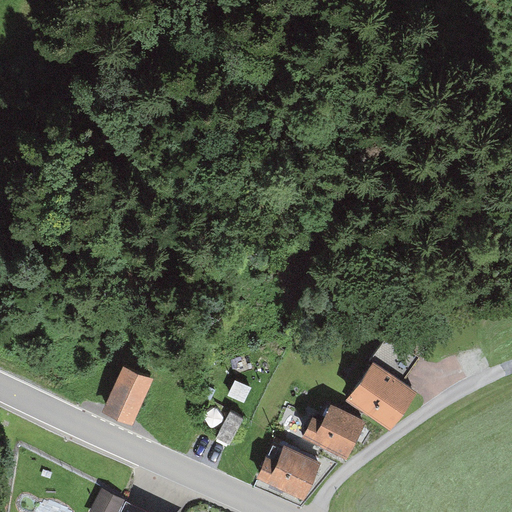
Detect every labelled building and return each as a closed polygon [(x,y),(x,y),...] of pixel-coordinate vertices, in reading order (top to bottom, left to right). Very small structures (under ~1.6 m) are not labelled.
[(387,422),(412,387),(403,381),(421,358),(392,338),(372,363),(349,394),(387,422)] [(155,377),(126,364),(106,407),(136,420),(155,377)] [(302,432),(345,452),(359,422),(325,406),(318,422),(309,418),(302,432)] [(227,409),(214,435),(230,443),(243,417),(227,409)] [(260,476),(303,495),(317,465),(283,449),(275,465),(267,461),(260,476)]
